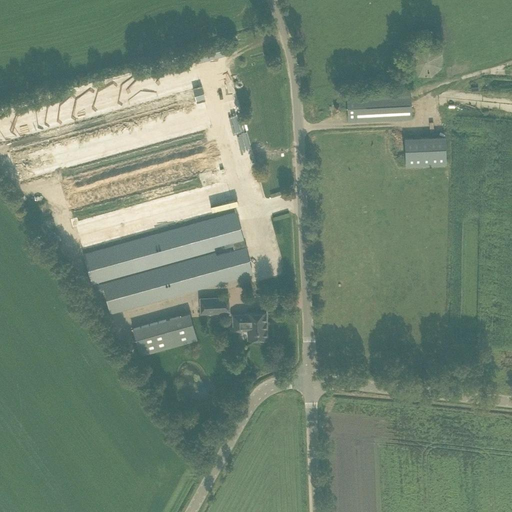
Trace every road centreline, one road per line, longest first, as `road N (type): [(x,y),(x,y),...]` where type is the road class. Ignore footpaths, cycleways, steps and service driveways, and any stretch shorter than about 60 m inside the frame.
road 1 (unclassified): [(309,379),(294,72),(271,0)]
road 2 (unclassified): [(511,401),(309,379)]
road 3 (unclassified): [(191,511),(260,396),(278,383),(309,379)]
road 4 (unclassified): [(314,511),(309,379)]
